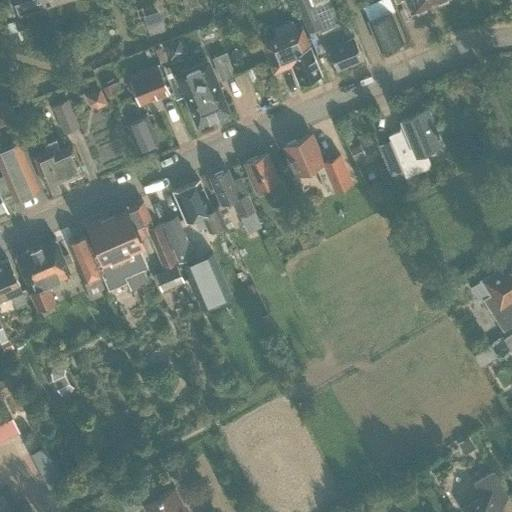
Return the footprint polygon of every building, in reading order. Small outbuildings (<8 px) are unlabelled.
[(14,0),(19,15),(58,3),(57,0),(14,0)] [(309,33),(320,28),(338,21),(329,0),(322,0),(313,4),(311,0),(293,0),(307,33),(309,33)] [(368,21),(380,50),(402,41),(390,13),(394,11),(389,0),(377,0),(362,6),(368,21)] [(396,0),(397,0),(408,0),(413,10),(435,0),(436,0),(440,2),(444,0),(396,0)] [(323,35),(329,51),(336,68),(362,58),(354,36),(346,39),(340,25),(336,26),(337,30),(323,35)] [(302,28),(288,33),(260,44),(272,74),(292,66),(299,83),(321,75),(302,28)] [(323,35),(320,28),(309,33),(318,55),(329,51),(323,35)] [(221,79),(233,74),(224,54),(212,59),(221,79)] [(230,112),(209,61),(176,74),(196,125),(230,112)] [(169,93),(159,67),(128,80),(139,105),(169,93)] [(114,83),(102,88),(106,97),(118,92),(114,83)] [(107,104),(100,89),(85,95),(89,104),(97,107),(107,104)] [(64,132),(79,126),(68,100),(54,106),(64,132)] [(135,100),(119,107),(138,151),(159,143),(147,114),(142,116),(135,100)] [(443,143),(428,108),(401,119),(404,128),(388,135),(406,177),(427,168),(430,162),(425,150),(443,143)] [(108,115),(72,132),(91,172),(127,156),(108,115)] [(339,153),(322,161),(310,133),(282,145),(290,163),(295,175),(315,167),(323,186),(324,186),(325,191),(332,188),(333,190),(352,182),(339,153)] [(0,165),(4,175),(0,176),(0,213),(7,210),(0,194),(0,192),(10,189),(14,199),(39,189),(19,142),(0,149),(0,165)] [(366,155),(361,144),(351,148),(356,160),(366,155)] [(62,180),(83,172),(71,145),(60,150),(59,146),(34,156),(48,191),(53,189),(54,192),(61,189),(61,185),(64,184),(62,180)] [(282,199),(289,197),(284,185),(283,186),(281,180),(279,181),(266,152),(243,162),(255,190),(266,186),(273,203),(275,202),(276,206),(283,203),(282,199)] [(290,163),(282,166),(288,178),(295,175),(290,163)] [(258,222),(254,211),(240,178),(231,181),(226,169),(209,177),(221,205),(232,200),(244,228),(258,222)] [(217,206),(210,208),(198,181),(173,192),(186,221),(192,218),(196,225),(205,222),(208,230),(224,223),(217,206)] [(99,253),(94,256),(102,275),(102,276),(107,290),(126,282),(129,290),(131,290),(148,283),(143,269),(147,267),(139,249),(143,248),(139,239),(149,235),(147,229),(152,226),(142,202),(87,225),(99,253)] [(191,257),(193,256),(176,216),(161,222),(178,262),(191,257)] [(307,223),(293,230),(303,250),(317,243),(307,223)] [(158,224),(152,226),(147,229),(149,235),(163,268),(175,263),(158,224)] [(85,283),(99,277),(102,276),(102,275),(94,256),(93,256),(84,235),(68,242),(85,283)] [(46,284),(70,274),(55,239),(14,256),(37,309),(54,301),(46,284)] [(191,257),(178,262),(194,298),(207,292),(191,257)] [(507,265),(482,280),(469,287),(478,302),(483,299),(503,331),(511,324),(511,258),(505,263),(507,265)] [(7,259),(0,262),(0,300),(10,296),(15,309),(26,304),(7,259)] [(161,290),(183,281),(176,265),(154,274),(161,290)] [(99,277),(85,283),(83,283),(89,296),(105,289),(99,277)] [(9,339),(0,342),(0,345),(3,352),(13,348),(9,339)] [(489,345),(473,355),(480,366),(496,355),(489,345)] [(9,377),(0,381),(0,388),(5,398),(16,392),(9,377)] [(0,435),(16,428),(6,406),(2,397),(0,398),(0,435)] [(476,448),(469,436),(457,443),(464,454),(476,448)] [(46,445),(30,452),(48,488),(64,480),(46,445)] [(508,496),(493,472),(473,484),(482,498),(463,510),(464,511),(502,511),(497,503),(508,496)] [(158,497),(151,482),(119,498),(125,511),(129,511),(143,506),(145,511),(186,511),(174,489),(158,497)]
